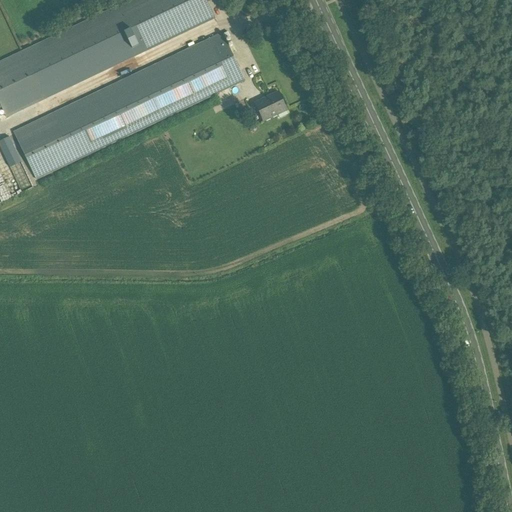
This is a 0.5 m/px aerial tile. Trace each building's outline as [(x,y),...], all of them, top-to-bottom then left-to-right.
[(128,0),(0,61),(0,108),(1,108),(6,119),(45,100),(215,19),(206,0),(128,0)] [(222,32),(13,132),(36,181),(245,81),(222,32)] [(306,73),(298,77),(303,87),(311,83),(306,73)] [(279,91),(255,102),(264,122),(288,111),(279,91)] [(0,175),(0,176),(11,172),(0,146),(0,175)] [(22,184),(27,181),(16,153),(8,156),(17,179),(20,178),(22,184)] [(15,197),(0,204),(0,212),(18,204),(15,197)]
